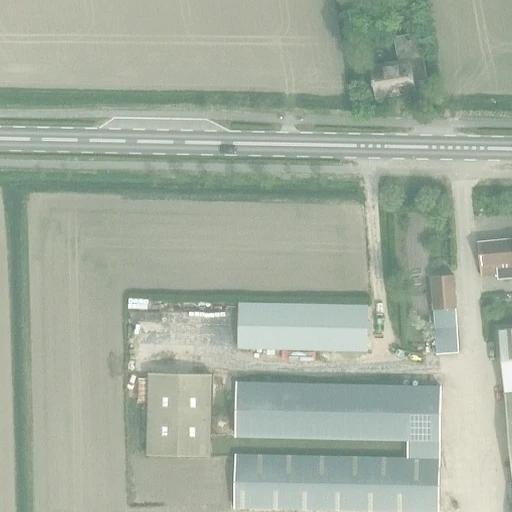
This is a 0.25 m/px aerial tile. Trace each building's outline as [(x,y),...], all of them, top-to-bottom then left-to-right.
[(412,79),(424,76),(415,30),(391,35),(395,60),(368,66),(374,96),(414,89),(412,79)] [(498,280),(511,277),(511,237),(478,240),(481,275),(498,274),(498,280)] [(436,353),(457,351),(451,276),(430,277),(436,353)] [(367,350),(368,305),(238,304),(238,349),(367,350)] [(511,328),(498,330),(511,483),(511,328)] [(148,373),(147,455),(209,456),(210,374),(148,373)] [(438,511),(441,387),(237,384),(237,434),(409,437),(408,457),(235,455),(234,507),(438,511)]
